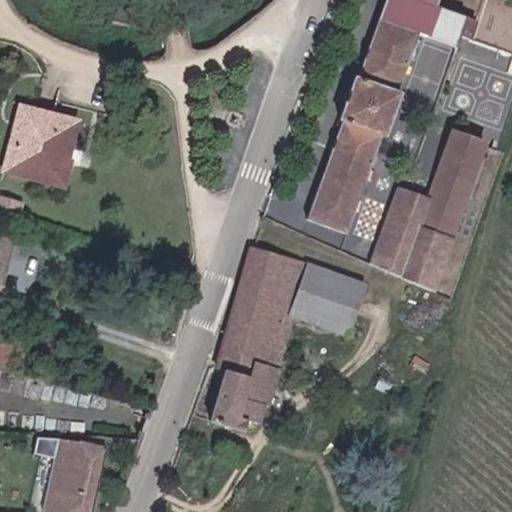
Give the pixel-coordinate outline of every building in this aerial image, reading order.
[(463,16),(432,4),(420,0),(379,0),(374,16),(415,31),(452,45),(457,32),(463,16)] [(337,116),(301,213),(342,228),(378,132),(383,134),(400,89),(394,87),(415,31),(374,16),(354,71),(348,69),(331,113),(337,116)] [(472,19),(463,16),(457,32),(466,36),(472,19)] [(26,140),(37,105),(23,101),(12,136),(26,140)] [(80,118),(37,105),(26,140),(12,136),(4,164),(65,182),(80,133),(76,132),(80,118)] [(454,130),(418,225),(448,237),(484,141),(454,130)] [(0,197),(0,212),(22,219),(27,202),(1,194),(0,197)] [(405,220),(395,216),(377,266),(386,270),(405,220)] [(0,279),(10,246),(0,242),(0,279)] [(309,264),(252,246),(213,368),(225,371),(208,424),(243,435),(247,423),(257,426),(270,387),(251,380),(258,356),(277,362),(293,313),(309,264)] [(366,282),(309,264),(293,313),(350,331),(366,282)] [(0,340),(0,364),(7,366),(13,343),(0,340)] [(283,364),(277,362),(258,356),(251,380),(270,387),(275,388),(283,364)] [(91,511),(105,446),(48,435),(46,445),(53,446),(40,510),(48,511),(91,511)]
